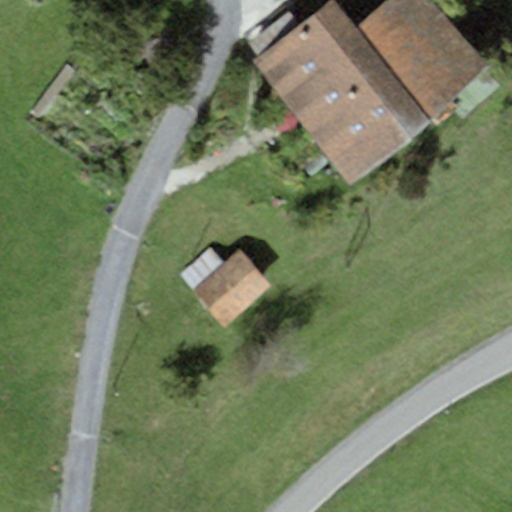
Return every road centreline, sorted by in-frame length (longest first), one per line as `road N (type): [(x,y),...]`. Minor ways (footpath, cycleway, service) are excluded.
road 1 (track): [(73,511),(106,316),(134,212),(216,56),(225,0)]
road 2 (unclassified): [(293,511),(397,423),(511,349)]
